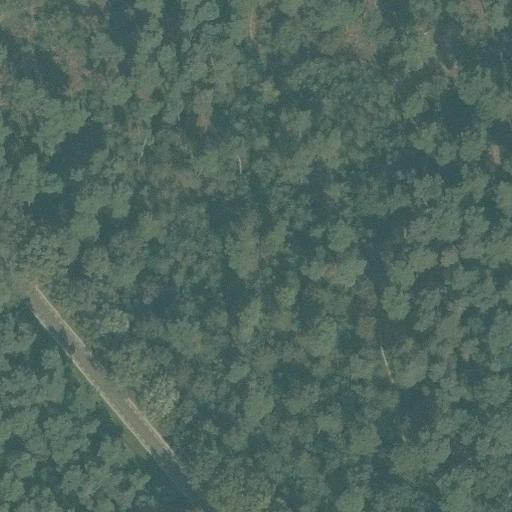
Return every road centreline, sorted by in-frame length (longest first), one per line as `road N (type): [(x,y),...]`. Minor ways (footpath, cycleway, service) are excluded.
road 1 (track): [(288,67),(48,313)]
road 2 (tertiary): [(197,511),(0,250)]
